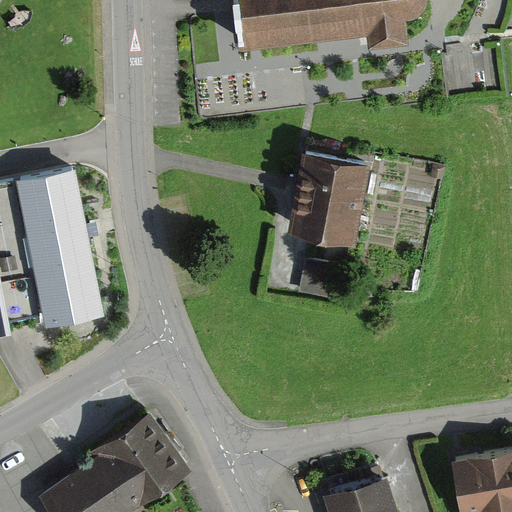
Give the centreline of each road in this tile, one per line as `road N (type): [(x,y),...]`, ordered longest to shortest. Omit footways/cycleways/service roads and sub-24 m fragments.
road 1 (residential): [(170,334),(128,143),(125,0)]
road 2 (residential): [(511,412),(228,458)]
road 3 (residential): [(170,334),(0,431)]
road 4 (residential): [(228,458),(170,334)]
